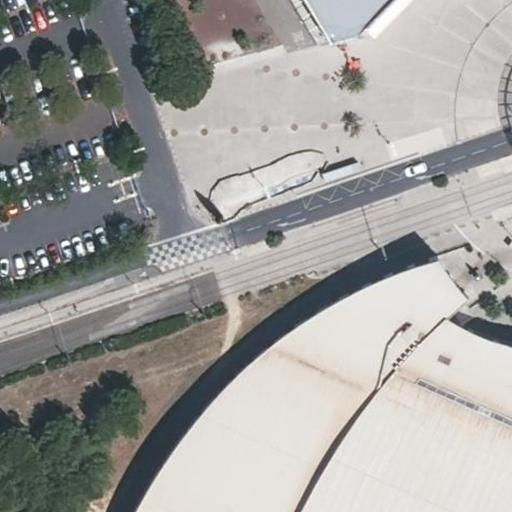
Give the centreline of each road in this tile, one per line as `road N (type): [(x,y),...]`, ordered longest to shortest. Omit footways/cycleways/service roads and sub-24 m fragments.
road 1 (residential): [(511,139),(188,241)]
road 2 (unclassified): [(188,241),(0,302)]
